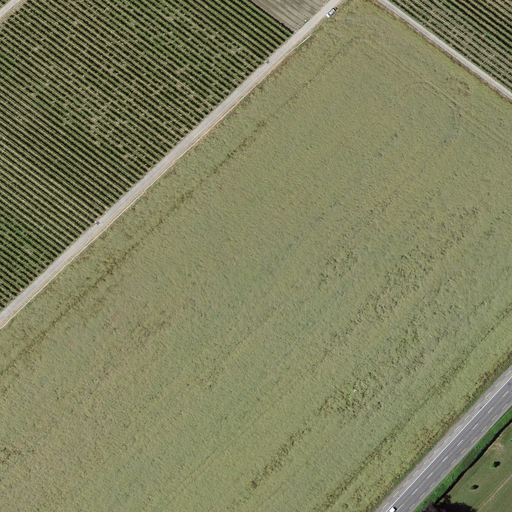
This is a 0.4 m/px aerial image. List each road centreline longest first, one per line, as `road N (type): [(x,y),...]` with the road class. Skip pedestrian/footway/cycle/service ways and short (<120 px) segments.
road 1 (track): [(337,0),(0,321)]
road 2 (primary): [(396,511),(511,387)]
road 3 (track): [(380,0),(511,98)]
